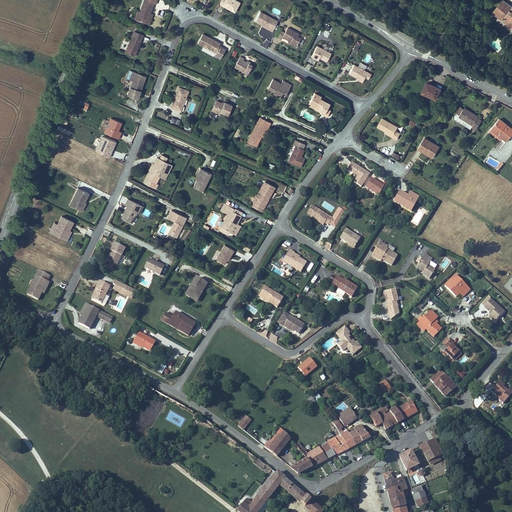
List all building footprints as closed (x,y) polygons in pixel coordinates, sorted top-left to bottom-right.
[(142,0),(138,13),(136,21),(144,24),(145,21),(148,19),(146,17),(143,16),(144,13),(148,14),(151,5),(153,6),(155,1),(150,0),(142,0)] [(238,4),(230,0),(221,0),(219,5),(233,12),(238,4)] [(511,6),(504,0),(501,0),(492,13),(501,20),(511,28),(511,6)] [(267,30),(270,32),(274,25),(271,23),(272,20),(259,12),(254,21),(262,25),(267,28),(267,30)] [(321,34),(327,38),(332,28),(327,25),(321,34)] [(279,31),(276,38),(281,40),(282,38),(288,41),(290,41),(289,43),(288,44),(296,48),(300,39),(296,37),(297,34),(286,29),(284,33),(279,31)] [(133,33),(123,53),(130,56),(134,47),(136,48),(142,37),(133,33)] [(201,35),(196,44),(202,47),(214,53),(212,56),(219,60),(224,50),(217,46),(218,44),(201,35)] [(214,53),(202,47),(200,50),(212,56),(214,53)] [(318,47),(312,58),(320,62),(322,59),(331,64),(335,57),(318,47)] [(238,58),(232,69),(246,76),(250,67),(245,65),(240,62),(242,60),(238,58)] [(353,65),(347,74),(356,79),(361,82),(364,78),(367,73),(353,65)] [(271,81),(266,91),(272,95),(273,94),(280,97),(283,90),(287,92),(290,86),(281,82),(279,85),(271,81)] [(131,83),(125,97),(135,101),(141,87),(131,83)] [(426,83),(422,93),(437,99),(441,89),(426,83)] [(172,99),(169,108),(176,111),(178,106),(181,107),(187,92),(177,88),(174,95),(172,94),(170,98),(172,99)] [(282,102),(287,92),(283,90),(280,97),(273,94),(272,95),(271,96),(282,102)] [(318,99),(312,108),(318,112),(318,111),(321,113),(320,115),(325,117),(328,112),(324,109),(326,105),(318,99)] [(214,102),(209,111),(217,115),(219,112),(226,116),(231,106),(223,102),(222,105),(219,104),(214,102)] [(480,117),(480,116),(466,107),(465,108),(462,113),(461,116),(474,125),(474,126),(478,129),(483,120),(480,117)] [(117,137),(123,121),(110,116),(104,132),(117,137)] [(171,121),(178,124),(180,119),(172,116),(171,121)] [(503,137),(508,141),(511,135),(511,130),(506,125),(507,124),(501,118),(492,128),(503,137)] [(257,122),(248,139),(256,143),(259,137),(265,127),(267,128),(270,123),(262,119),(260,123),(257,122)] [(381,119),(376,128),(384,133),(390,136),(390,137),(396,140),(399,134),(394,132),(396,127),(381,119)] [(261,139),(267,128),(265,127),(259,137),(261,139)] [(490,131),(501,140),(503,137),(492,128),(490,131)] [(423,138),(416,148),(431,157),(438,147),(423,138)] [(293,148),(287,164),(299,169),(301,164),(297,162),(299,158),(302,151),(293,148)] [(158,158),(155,157),(152,163),(154,164),(150,171),(149,170),(143,182),(154,188),(156,184),(155,183),(158,175),(161,177),(165,169),(162,168),(165,161),(163,161),(158,158)] [(171,164),(165,161),(162,168),(165,169),(161,177),(164,178),(171,164)] [(367,175),(348,163),(344,171),(355,178),(351,184),(359,188),(367,175)] [(202,191),(210,173),(201,169),(196,179),(192,187),(202,191)] [(264,183),(251,204),(252,205),(259,208),(264,199),(267,201),(274,189),(264,183)] [(82,202),(87,193),(75,188),(67,205),(77,210),(81,202),(82,202)] [(398,193),(392,204),(401,209),(403,206),(412,211),(417,200),(411,196),(409,199),(406,197),(398,193)] [(142,205),(127,198),(123,204),(125,205),(120,217),(129,222),(132,215),(129,214),(130,211),(135,213),(136,211),(138,213),(142,205)] [(259,208),(252,205),(251,208),(260,213),(267,201),(264,199),(259,208)] [(219,211),(223,213),(227,206),(223,203),(219,211)] [(226,215),(219,228),(228,233),(234,223),(236,224),(242,214),(237,211),(236,214),(231,211),(233,209),(227,206),(223,213),(226,215)] [(178,234),(186,217),(171,209),(167,218),(174,221),(175,222),(175,223),(173,222),(170,229),(178,234)] [(313,210),(308,218),(313,221),(315,222),(314,223),(321,228),(322,226),(326,228),(330,220),(313,210)] [(255,219),(264,223),(266,218),(257,214),(255,219)] [(67,229),(71,221),(60,215),(56,224),(51,233),(63,239),(67,229)] [(226,236),(228,233),(219,228),(217,231),(226,236)] [(358,240),(343,231),(338,240),(347,245),(353,249),(358,240)] [(111,252),(106,261),(115,265),(124,248),(113,243),(109,251),(111,252)] [(377,244),(371,255),(374,257),(373,259),(379,263),(379,262),(380,260),(382,262),(382,263),(389,268),(395,258),(384,251),(385,249),(377,244)] [(223,245),(215,260),(223,265),(226,260),(228,257),(229,258),(233,251),(223,245)] [(288,252),(280,264),(284,267),(285,265),(292,269),(300,274),(305,265),(298,261),(292,257),(293,255),(288,252)] [(421,259),(416,267),(424,272),(423,274),(422,277),(429,281),(434,271),(427,267),(431,261),(424,256),(422,260),(421,259)] [(155,263),(147,259),(143,268),(159,275),(163,267),(155,263)] [(45,281),(48,275),(37,270),(25,294),(36,300),(40,292),(45,281)] [(462,293),(468,287),(455,275),(444,287),(455,297),(459,293),(461,292),(462,293)] [(336,277),(331,285),(338,288),(337,290),(351,298),(356,289),(336,277)] [(194,278),(186,294),(195,299),(204,283),(194,278)] [(92,299),(100,303),(108,286),(98,281),(94,289),(95,289),(96,290),(92,299)] [(195,299),(186,294),(184,298),(196,304),(206,284),(204,283),(195,299)] [(120,287),(117,292),(128,297),(130,292),(120,287)] [(282,300),(263,289),(260,295),(263,297),(261,301),(276,310),(282,300)] [(384,305),(386,313),(395,312),(393,303),(396,303),(394,291),(382,293),(383,297),(385,297),(386,301),(386,304),(384,305)] [(419,309),(429,300),(426,296),(415,305),(419,309)] [(505,311),(491,299),(484,307),(488,311),(489,310),(492,313),(489,316),(495,322),(505,311)] [(97,310),(86,305),(81,316),(77,323),(88,329),(94,316),(97,310)] [(97,310),(94,316),(104,321),(107,315),(97,310)] [(438,318),(430,311),(428,313),(436,320),(438,318)] [(163,314),(159,321),(167,325),(169,322),(177,327),(176,330),(186,336),(193,323),(174,313),(171,318),(163,314)] [(436,320),(428,313),(418,323),(433,338),(441,330),(435,324),(433,322),(436,320)] [(276,324),(278,325),(284,315),(282,314),(276,324)] [(284,315),(278,325),(286,330),(287,329),(291,331),(297,335),(303,326),(284,315)] [(167,325),(176,330),(177,327),(169,322),(167,325)] [(343,329),(335,336),(340,342),(337,345),(343,353),(347,350),(352,356),(360,349),(355,344),(354,345),(351,342),(350,343),(347,340),(349,339),(346,336),(348,335),(343,329)] [(136,332),(131,342),(139,346),(148,351),(153,341),(136,332)] [(459,352),(455,349),(452,345),(453,344),(450,341),(445,347),(444,346),(441,349),(444,353),(448,356),(452,360),(459,352)] [(310,359),(298,368),(305,377),(317,368),(310,359)] [(442,370),(430,380),(445,396),(456,387),(442,370)] [(458,370),(455,374),(461,378),(464,375),(458,370)] [(500,382),(491,392),(500,399),(498,400),(503,403),(511,392),(508,389),(506,391),(502,387),(504,386),(500,382)] [(383,384),(380,386),(385,392),(391,388),(388,385),(385,387),(383,384)] [(317,393),(312,397),(316,402),(321,398),(317,393)] [(312,397),(306,401),(309,406),(315,402),(312,397)] [(411,402),(396,409),(398,412),(404,419),(408,417),(407,415),(416,411),(411,402)] [(365,415),(367,414),(371,411),(368,406),(361,410),(365,415)] [(397,424),(397,423),(393,417),(390,413),(386,416),(385,415),(383,416),(382,414),(388,410),(386,407),(385,406),(376,413),(380,419),(382,423),(384,427),(385,430),(397,424)] [(336,416),(338,419),(351,410),(349,407),(336,416)] [(393,417),(397,423),(404,419),(398,412),(396,409),(395,408),(389,411),(390,413),(393,417)] [(347,421),(348,422),(356,417),(351,410),(338,419),(342,424),(347,421)] [(376,413),(369,417),(376,427),(382,423),(380,419),(376,413)] [(246,416),(238,426),(243,430),(251,420),(246,416)] [(349,434),(347,431),(343,433),(339,428),(341,427),(337,420),(332,423),(334,426),(336,429),(340,435),(342,439),(349,449),(355,445),(349,434)] [(361,426),(359,427),(360,429),(355,431),(349,434),(355,445),(370,438),(361,426)] [(276,443),(283,433),(280,431),(273,440),(276,443)] [(276,457),(290,440),(290,439),(284,432),(283,433),(276,443),(269,451),(276,457)] [(330,447),(335,455),(349,449),(342,439),(340,435),(327,443),(327,444),(330,447)] [(428,462),(429,461),(439,457),(443,455),(435,439),(420,446),(428,462)] [(312,467),(328,459),(335,455),(330,447),(327,444),(320,449),(319,447),(308,454),(304,448),(302,449),(299,445),(296,447),(306,458),(312,467)] [(407,470),(413,468),(418,465),(411,452),(405,456),(404,454),(399,456),(406,471),(407,470)] [(312,467),(306,458),(291,468),(298,474),(312,467)] [(320,511),(324,507),(273,471),(252,502),(245,497),(234,511),(320,511)] [(391,473),(383,474),(385,479),(387,488),(395,486),(396,489),(397,493),(402,492),(405,491),(406,490),(402,477),(393,480),(391,473)] [(421,486),(412,489),(416,501),(425,498),(421,486)] [(388,491),(391,502),(403,499),(402,492),(397,493),(396,489),(388,491)] [(425,498),(416,501),(418,507),(427,504),(425,498)] [(403,499),(391,502),(392,509),(403,507),(403,509),(406,508),(403,499)]
